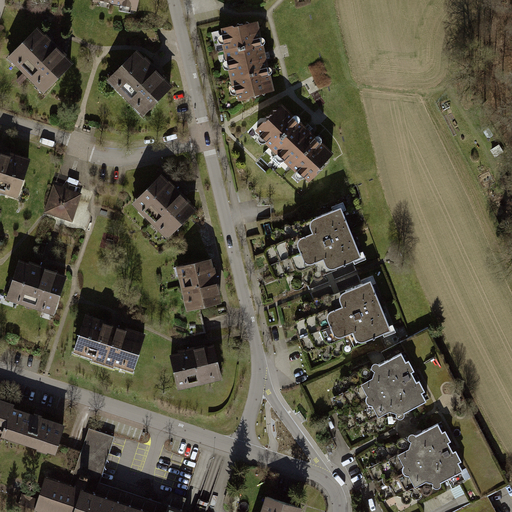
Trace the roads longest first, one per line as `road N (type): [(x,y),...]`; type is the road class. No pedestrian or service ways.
road 1 (residential): [(238,448),(255,398),(257,352),(206,140)]
road 2 (residential): [(238,448),(0,368)]
road 3 (residential): [(0,119),(113,157),(206,140)]
road 4 (residential): [(206,140),(174,0)]
road 5 (residential): [(338,511),(330,482),(238,448)]
road 6 (track): [(501,0),(462,35),(436,98)]
